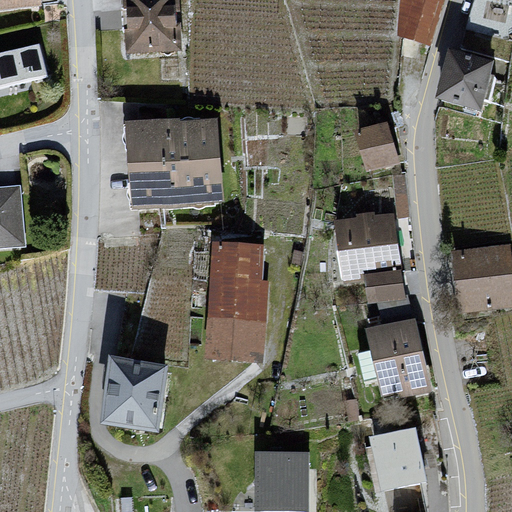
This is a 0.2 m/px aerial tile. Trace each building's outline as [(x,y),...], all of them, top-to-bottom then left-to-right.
[(0,0),(0,9),(39,5),(38,0),(0,0)] [(175,0),(129,0),(130,12),(124,12),(125,34),(131,33),(132,52),(179,49),(175,0)] [(406,0),(403,35),(432,43),(443,0),(406,0)] [(511,0),(475,0),(461,50),(485,56),(491,36),(511,40),(511,0)] [(511,40),(491,36),(485,56),(511,63),(511,59),(511,40)] [(0,55),(0,89),(48,77),(40,45),(0,55)] [(454,57),(442,101),(481,111),(484,101),(490,103),(496,79),(490,77),(492,67),(459,58),(454,57)] [(499,159),(500,145),(501,122),(490,120),(488,140),(493,141),(489,160),(499,159)] [(178,126),(140,129),(132,130),(138,209),(184,206),(184,203),(221,200),(215,125),(178,128),(178,126)] [(394,162),(384,129),(360,136),(370,171),(394,163),(394,162)] [(395,176),(398,218),(410,217),(406,175),(395,176)] [(0,193),(0,265),(22,260),(21,244),(17,192),(0,193)] [(374,276),(379,304),(407,297),(415,295),(411,271),(398,273),(390,219),(373,222),(373,219),(361,220),(361,224),(341,227),(344,247),(338,248),(343,281),(349,280),(374,276)] [(218,283),(259,285),(260,251),(221,248),(218,283)] [(458,258),(465,310),(479,308),(492,306),(511,303),(511,289),(507,251),(458,258)] [(216,318),(256,320),(259,285),(218,283),(216,318)] [(407,297),(379,304),(385,329),(413,323),(407,297)] [(254,360),(256,320),(216,318),(214,358),(254,360)] [(427,391),(412,328),(375,337),(378,351),(372,352),(358,356),(362,370),(365,384),(378,381),(385,380),(388,393),(405,389),(407,396),(427,391)] [(114,379),(111,400),(108,425),(157,431),(165,372),(116,365),(114,379)] [(385,491),(421,483),(426,482),(419,452),(415,432),(374,441),(385,491)] [(261,494),(261,511),(306,511),(307,456),(261,455),(261,475),(260,476),(258,477),(257,478),(256,479),(256,481),(255,483),(255,484),(255,486),(255,488),(256,489),(257,491),(258,492),(260,493),(261,494)]
